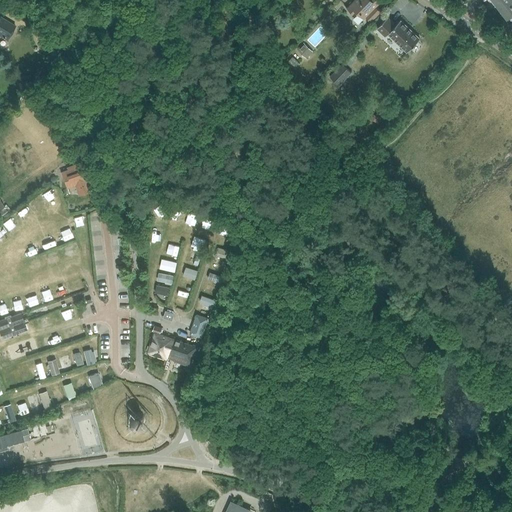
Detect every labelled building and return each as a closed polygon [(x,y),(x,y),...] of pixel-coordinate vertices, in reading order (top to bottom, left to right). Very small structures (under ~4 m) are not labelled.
[(366,17),(371,21),(381,11),(376,6),(380,1),(378,0),(355,0),(348,8),(356,16),(359,14),(364,19),(366,17)] [(495,5),(498,9),(509,0),(492,0),(496,4),(495,5)] [(511,0),(509,0),(498,9),(501,14),(502,13),(507,19),(511,15),(511,0)] [(0,36),(7,40),(16,26),(1,17),(0,18),(0,36)] [(407,52),(420,39),(419,38),(419,39),(400,21),(401,21),(400,20),(395,25),(388,18),(388,17),(387,17),(377,28),(377,29),(377,28),(385,36),(385,37),(388,34),(407,51),(407,52)] [(264,40),(273,31),(265,23),(256,32),(264,40)] [(42,50),(53,59),(62,48),(50,39),(42,50)] [(296,50),(306,59),(313,51),(303,43),(296,50)] [(352,72),(342,63),(329,77),(339,86),(352,72)] [(25,75),(16,76),(16,86),(26,85),(25,75)] [(75,186),(78,195),(89,191),(86,181),(87,181),(80,162),(67,167),(67,169),(60,172),(67,189),(75,186)] [(216,256),(228,259),(230,252),(218,248),(216,256)] [(160,269),(175,272),(177,264),(162,260),(160,269)] [(183,276),(195,280),(198,271),(186,267),(183,276)] [(208,279),(222,284),(224,277),(210,272),(208,279)] [(157,281),(172,284),(174,276),(159,273),(157,281)] [(155,293),(168,296),(170,288),(157,285),(155,293)] [(203,305),(213,308),(216,301),(202,295),(200,302),(204,304),(203,305)] [(163,317),(172,320),(174,315),(166,312),(164,316),(162,315),(162,317),(163,318),(163,317)] [(0,320),(0,335),(2,340),(27,330),(21,313),(11,317),(10,316),(4,318),(5,319),(0,320)] [(196,315),(192,328),(198,330),(196,337),(201,339),(208,319),(196,315)] [(173,361),(190,367),(197,346),(184,341),(183,343),(173,339),(173,338),(160,333),(162,329),(154,326),(152,331),(155,332),(147,353),(167,360),(168,358),(173,359),(173,361)] [(85,351),(88,363),(93,362),(91,349),(85,351)] [(73,353),(76,366),(84,364),(81,355),(80,355),(80,352),(73,353)] [(61,357),(64,369),(72,367),(68,355),(61,357)] [(47,361),(51,375),(60,373),(56,359),(47,361)] [(42,363),(36,365),(40,379),(46,377),(42,363)] [(88,377),(93,389),(100,385),(100,384),(102,383),(98,374),(88,377)] [(83,378),(77,380),(81,392),(88,390),(83,378)] [(63,385),(67,398),(76,395),(71,382),(63,385)] [(39,394),(44,410),(52,408),(47,391),(39,394)] [(4,407),(9,423),(16,421),(10,405),(4,407)] [(140,413),(137,412),(134,413),(131,415),(130,417),(129,420),(130,423),(131,426),(134,428),(137,428),(140,428),(143,426),(144,423),(145,420),(144,417),(143,415),(140,413)] [(21,427),(21,430),(0,435),(0,452),(8,450),(7,447),(31,440),(26,425),(21,427)] [(231,502),(226,511),(252,511),(231,502)]
